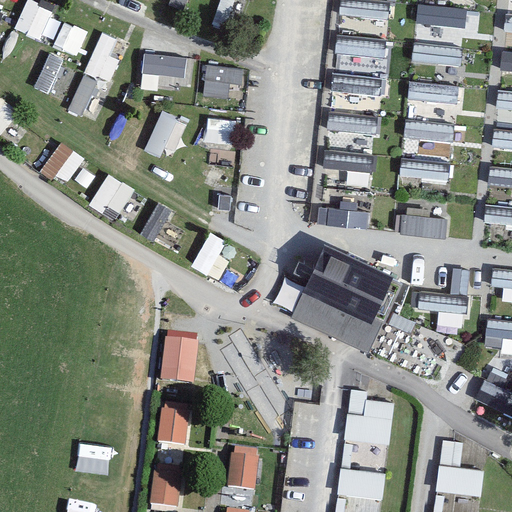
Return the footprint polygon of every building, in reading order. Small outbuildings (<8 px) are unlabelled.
[(48,0),(25,0),(16,26),(43,36),(55,3),(48,0)] [(220,0),(218,18),(235,20),(238,0),(220,0)] [(391,1),(378,0),(340,0),(339,15),(389,20),(391,1)] [(468,9),(418,4),(416,23),(466,28),(468,9)] [(511,12),(505,12),(503,31),(511,31),(511,12)] [(63,18),(56,45),(81,51),(87,24),(63,18)] [(104,26),(70,106),(94,116),(121,54),(111,50),(119,33),(104,26)] [(387,40),(337,35),(335,53),(385,59),(387,40)] [(464,48),(414,42),(412,61),(462,66),(464,48)] [(38,84),(55,89),(65,53),(48,48),(38,84)] [(511,51),(501,51),(499,69),(511,70),(511,51)] [(185,58),(146,54),(144,71),(183,75),(185,58)] [(242,70),(208,66),(207,78),(240,82),(242,70)] [(383,78),(333,73),(331,92),(381,97),(383,78)] [(460,86),(410,81),(408,100),(458,105),(460,86)] [(511,90),(497,89),(495,108),(511,109),(511,90)] [(0,92),(0,128),(1,129),(19,107),(1,92),(0,92)] [(161,152),(178,113),(163,107),(146,146),(161,152)] [(211,111),(207,136),(233,141),(237,116),(211,111)] [(379,117),(329,112),(327,130),(377,136),(379,117)] [(456,125),(406,119),(404,138),(454,143),(456,125)] [(511,129),(494,128),(492,146),(511,148),(511,129)] [(44,161),(68,178),(86,152),(63,135),(44,161)] [(375,155),(325,150),(323,169),(373,174),(375,155)] [(452,163),(402,158),(400,177),(450,182),(452,163)] [(117,214),(137,183),(111,166),(91,198),(117,214)] [(511,168),(490,166),(488,185),(511,187),(511,168)] [(160,195),(144,226),(158,233),(174,202),(160,195)] [(511,207),(485,205),(483,223),(511,226),(511,207)] [(368,212),(318,207),(316,225),(366,231),(368,212)] [(449,220),(399,215),(397,233),(447,239),(449,220)] [(214,271),(232,235),(211,225),(194,261),(214,271)] [(384,275),(317,246),(285,319),(365,354),(379,322),(366,316),(384,275)] [(511,265),(495,264),(494,283),(511,283),(511,265)] [(454,288),(420,287),(420,305),(468,307),(469,267),(455,266),(454,288)] [(487,342),(511,345),(511,313),(491,311),(487,342)] [(281,408),(247,329),(227,338),(262,417),(281,408)] [(196,344),(167,341),(162,379),(192,382),(196,344)] [(476,393),(511,408),(511,381),(486,371),(476,393)] [(187,415),(162,412),(159,441),(183,444),(187,415)] [(348,414),(345,440),(389,446),(392,420),(348,414)] [(257,459),(232,456),(229,486),(253,488),(257,459)] [(341,468),(338,494),(382,499),(385,474),(341,468)] [(440,468),(437,494),(480,499),(484,473),(440,468)] [(180,477),(155,474),(151,504),(176,507),(180,477)]
